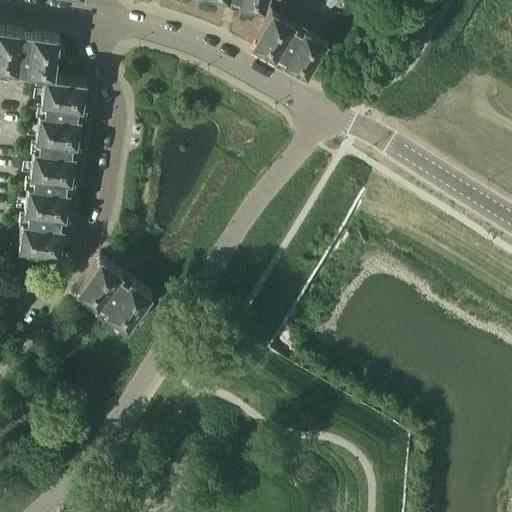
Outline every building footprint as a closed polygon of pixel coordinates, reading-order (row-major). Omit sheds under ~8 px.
[(307,76),(328,40),(303,26),(299,33),(292,29),(296,21),(272,8),(251,44),(275,58),(279,51),(283,53),(287,55),(283,62),(307,76)] [(0,62),(18,65),(24,27),(0,23),(0,62)] [(54,71),(59,32),(60,32),(24,27),(18,65),(45,70),(54,71)] [(86,76),(54,71),(45,70),(38,112),(80,119),(86,76)] [(74,152),(80,119),(38,112),(33,146),(74,152)] [(69,186),(74,152),(33,146),(27,180),(69,186)] [(64,219),(69,186),(27,180),(22,212),(64,219)] [(59,249),(64,219),(22,212),(18,242),(59,249)] [(101,305),(126,271),(100,252),(75,286),(101,305)] [(152,290),(130,274),(126,271),(101,305),(126,324),(152,290)] [(169,471),(205,440),(192,426),(188,416),(186,418),(190,427),(159,456),(150,451),(148,453),(157,458),(169,471)] [(249,423),(248,422),(245,424),(241,422),(241,419),(240,418),(239,422),(245,426),(249,423)]
